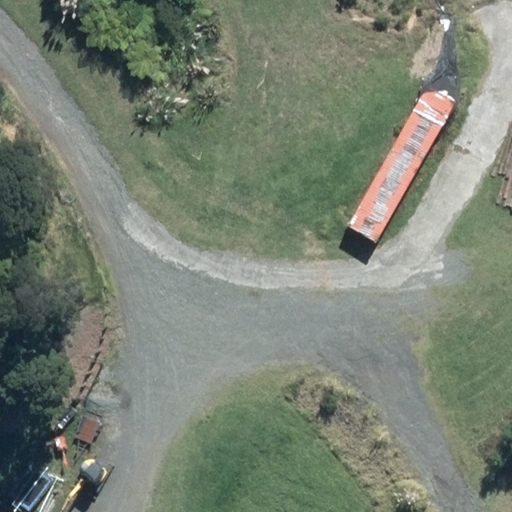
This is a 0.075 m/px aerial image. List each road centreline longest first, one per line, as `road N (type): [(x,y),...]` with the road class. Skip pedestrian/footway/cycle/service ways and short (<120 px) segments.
road 1 (track): [(495,511),(405,332),(343,261),(221,252),(1,0)]
road 2 (track): [(221,252),(86,511)]
